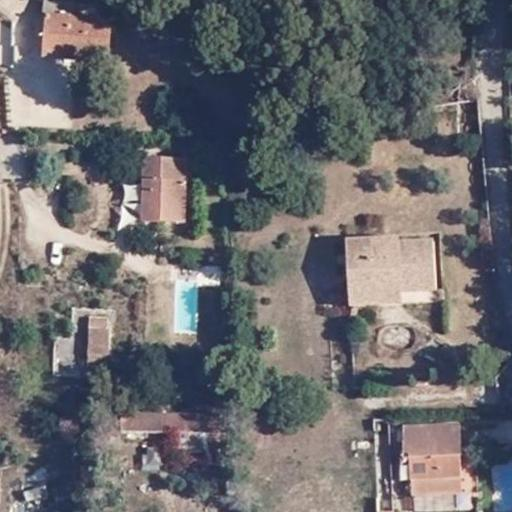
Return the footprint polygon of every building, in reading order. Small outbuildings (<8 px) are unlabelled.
[(71,47),(70,60),(109,63),(114,23),(76,20),(77,6),(45,4),(42,22),(48,23),(46,45),(71,47)] [(45,57),(70,60),(71,47),(46,45),(45,57)] [(285,171),(285,156),(269,156),(269,164),(277,164),(277,171),(285,171)] [(196,182),(196,161),(148,160),(147,223),(190,224),(191,182),(196,182)] [(401,283),(401,291),(438,290),(436,241),(399,242),(399,238),(346,239),(348,284),(401,283)] [(401,303),(401,291),(401,283),(348,284),(349,306),(401,303)] [(88,371),(106,371),(110,324),(90,324),(88,371)] [(392,428),(392,415),(378,415),(379,427),(392,428)] [(237,438),(237,418),(128,416),(127,435),(237,438)] [(460,451),(459,427),(407,429),(408,454),(460,451)] [(130,462),(152,463),(152,451),(130,451),(130,462)] [(462,493),(461,456),(402,459),(403,476),(410,476),(411,495),(462,493)] [(381,511),(395,511),(395,494),(381,494),(381,511)]
